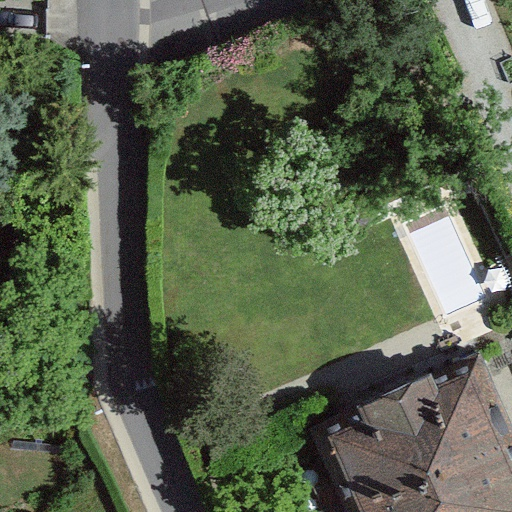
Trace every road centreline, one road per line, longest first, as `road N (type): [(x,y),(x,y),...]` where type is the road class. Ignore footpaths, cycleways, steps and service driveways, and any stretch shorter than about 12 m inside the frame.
road 1 (residential): [(187,511),(130,369),(117,50)]
road 2 (residential): [(117,50),(246,0)]
